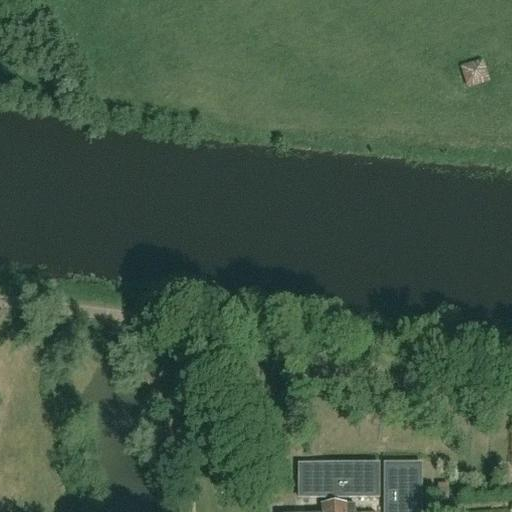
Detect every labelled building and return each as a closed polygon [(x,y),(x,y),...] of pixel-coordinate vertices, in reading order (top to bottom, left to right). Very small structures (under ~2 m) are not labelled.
[(467,92),(490,84),(483,62),(460,69),(467,92)] [(378,468),(308,468),(296,468),(296,502),(378,502),(378,468)] [(391,486),(390,511),(410,511),(411,486),(391,486)] [(437,502),(448,502),(448,488),(438,488),(437,502)] [(354,511),(354,503),(320,504),(320,511),(354,511)]
